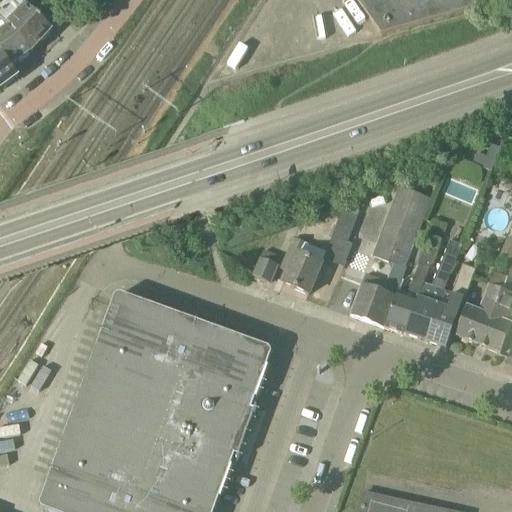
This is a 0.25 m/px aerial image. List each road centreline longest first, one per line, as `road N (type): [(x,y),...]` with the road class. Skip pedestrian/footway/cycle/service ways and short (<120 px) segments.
road 1 (tertiary): [(0,246),(511,65)]
road 2 (unclassified): [(0,502),(75,318),(95,278),(114,267),(372,352)]
road 3 (unclassified): [(0,127),(66,75),(135,0)]
road 4 (unclassified): [(313,511),(372,352)]
road 5 (unclassified): [(372,352),(511,399)]
